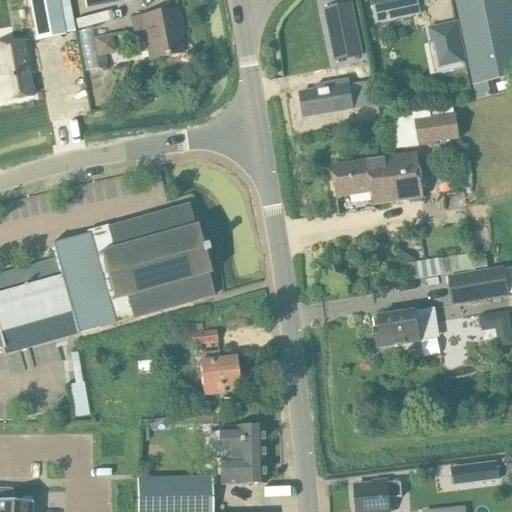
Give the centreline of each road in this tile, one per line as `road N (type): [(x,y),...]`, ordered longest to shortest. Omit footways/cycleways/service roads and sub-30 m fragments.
road 1 (tertiary): [(308,511),(259,131)]
road 2 (unclassified): [(0,183),(259,131)]
road 3 (residential): [(80,511),(76,457),(45,447),(0,448)]
